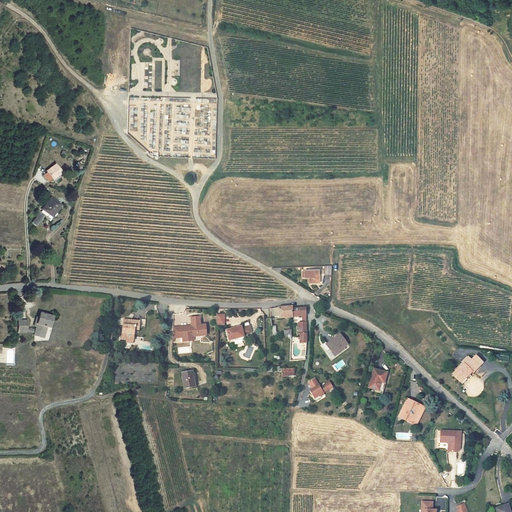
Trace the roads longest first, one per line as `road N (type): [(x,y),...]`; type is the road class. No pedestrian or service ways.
road 1 (unclassified): [(197,195),(144,157),(50,41),(2,0)]
road 2 (residential): [(511,457),(376,330),(313,299)]
road 3 (unclassified): [(117,292),(90,395),(44,410),(41,448),(0,453)]
road 4 (track): [(291,511),(292,415),(313,299)]
road 5 (unclassified): [(210,0),(219,152),(197,195)]
road 6 (residential): [(313,299),(247,305),(117,292)]
road 7 (unclassified): [(197,195),(198,220),(218,242),(313,299)]
road 8 (track): [(210,31),(83,0)]
road 9 (track): [(409,0),(495,32),(511,58)]
